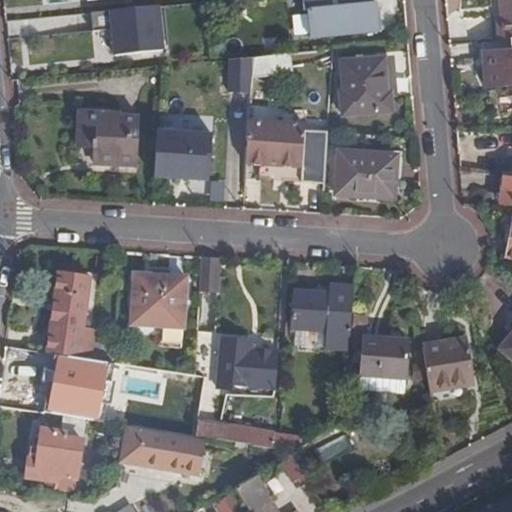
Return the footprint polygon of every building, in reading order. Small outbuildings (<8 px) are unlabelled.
[(302,0),(303,11),(306,10),(309,38),(381,32),(378,12),(373,13),(372,0),(302,0)] [(495,14),(497,40),(511,39),(511,0),(498,0),(500,13),(495,14)] [(160,6),(92,12),(94,31),(112,29),(115,56),(164,51),(160,6)] [(511,83),(511,48),(483,51),(486,86),(511,83)] [(277,71),(278,54),(253,57),(252,73),(277,71)] [(386,111),(383,59),(343,63),(344,91),(339,92),(341,115),(386,111)] [(120,116),(79,113),(77,141),(94,142),(94,148),(93,161),(115,163),(115,166),(134,167),(138,119),(120,118),(120,116)] [(245,165),(302,167),(304,133),(305,126),(248,124),(245,165)] [(156,130),(153,177),(209,182),(212,134),(156,130)] [(328,133),(304,133),(302,167),(302,183),(324,184),(328,133)] [(396,156),(339,153),(336,192),(394,196),(396,156)] [(511,204),(511,172),(504,172),(502,204),(511,204)] [(220,258),(201,257),(198,292),(217,294),(220,258)] [(57,275),(46,352),(90,358),(92,343),(93,332),(83,331),(90,279),(57,275)] [(185,279),(133,276),(130,319),(164,322),(182,323),(185,279)] [(321,349),(346,350),(351,291),(326,289),(325,297),(290,293),(286,330),(322,333),(321,349)] [(364,319),(351,318),(348,350),(351,351),(361,352),(362,340),(364,319)] [(182,337),(182,323),(164,322),(163,336),(182,337)] [(511,334),(501,348),(511,356),(511,334)] [(462,337),(418,344),(425,386),(469,379),(462,337)] [(358,378),(402,382),(406,344),(362,340),(361,352),(359,370),(358,378)] [(213,390),(226,391),(227,387),(271,392),(274,358),(246,356),(247,343),(218,341),(213,390)] [(113,345),(92,343),(90,358),(111,361),(113,345)] [(361,352),(351,351),(349,369),(359,370),(361,352)] [(107,363),(56,355),(48,411),(99,418),(107,363)] [(402,382),(358,378),(356,393),(400,397),(402,382)] [(56,488),(72,490),(83,418),(64,415),(62,433),(42,430),(39,448),(30,448),(27,476),(56,480),(56,488)] [(223,421),(198,417),(197,432),(204,434),(222,435),(223,421)] [(267,427),(223,421),(222,435),(229,436),(303,446),(320,435),(288,430),(287,437),(280,436),(279,433),(266,432),(267,427)] [(125,423),(123,423),(119,450),(118,460),(200,470),(204,434),(197,432),(125,423)] [(320,460),(348,446),(343,436),(315,449),(320,460)] [(284,511),(287,511),(263,471),(262,472),(243,484),(257,509),(258,511),(284,511)] [(174,511),(160,489),(124,511),(174,511)] [(246,511),(249,510),(238,490),(222,499),(228,511),(246,511)]
